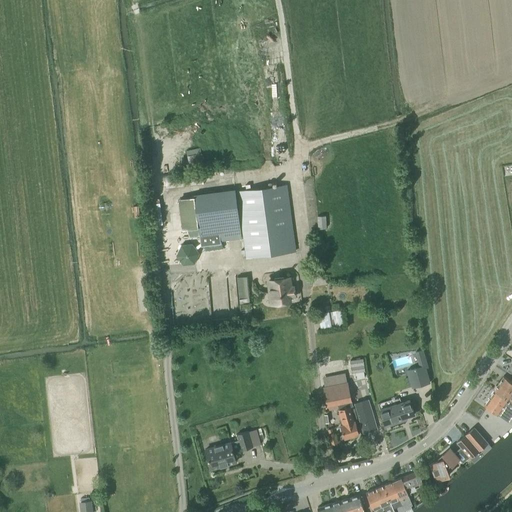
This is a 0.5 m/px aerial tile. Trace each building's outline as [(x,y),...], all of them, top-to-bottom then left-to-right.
[(194,197),(178,199),(182,230),(198,227),(200,243),(243,238),(246,257),(295,251),(286,184),(237,191),(240,213),(237,213),(234,191),(194,197)] [(176,255),(183,264),(194,263),(199,253),(192,244),(181,245),(176,255)] [(275,278),(266,279),(269,305),(293,302),(292,297),(296,296),(295,288),(291,288),(289,276),(284,277),(284,275),(275,276),(275,278)] [(350,361),(352,374),(365,373),(363,359),(350,361)] [(407,370),(410,381),(412,389),(428,384),(423,365),(407,370)] [(325,396),(349,391),(346,374),(323,378),(324,387),(323,387),(325,396)] [(511,381),(503,376),(498,383),(502,386),(511,392),(511,381)] [(495,385),(493,388),(494,389),(493,390),(496,392),(507,399),(511,402),(511,395),(511,393),(511,392),(502,386),(498,383),(496,385),(495,385)] [(489,397),(483,405),(498,414),(508,422),(511,415),(511,402),(507,399),(496,392),(493,390),(489,397)] [(349,391),(325,396),(327,405),(351,400),(349,391)] [(363,433),(377,429),(368,400),(355,404),(363,433)] [(401,418),(414,414),(409,400),(380,409),(385,426),(402,420),(401,418)] [(354,421),(350,406),(338,409),(342,425),(340,425),(344,438),(359,434),(355,421),(354,421)] [(464,435),(481,454),(490,446),(474,427),(464,435)] [(210,468),(235,461),(233,451),(252,446),(248,431),(236,434),(238,440),(205,449),(210,468)] [(481,454),(464,435),(456,441),(473,461),(481,454)] [(459,459),(450,448),(440,456),(442,459),(430,463),(436,480),(449,475),(446,467),(451,463),(452,465),(459,459)] [(403,507),(404,509),(411,507),(410,505),(412,504),(405,487),(413,484),(414,485),(422,482),(417,471),(392,481),(393,483),(398,498),(399,497),(403,507)] [(383,485),(390,501),(395,499),(398,505),(397,506),(399,511),(404,509),(403,507),(399,497),(398,498),(393,483),(392,481),(383,485)] [(377,495),(384,511),(391,511),(390,509),(389,509),(386,503),(390,501),(383,485),(375,488),(377,495)] [(384,511),(377,495),(375,488),(366,492),(372,508),(376,507),(378,511),(384,511)] [(364,511),(359,494),(349,497),(353,511),(364,511)] [(353,511),(349,497),(340,500),(343,511),(353,511)] [(343,511),(340,500),(331,503),(333,511),(343,511)] [(82,511),(92,511),(92,501),(81,502),(82,511)] [(323,509),(318,510),(318,511),(333,511),(331,503),(322,505),(323,509)]
